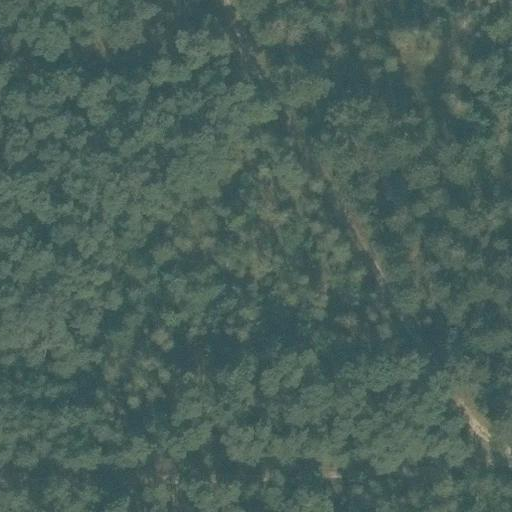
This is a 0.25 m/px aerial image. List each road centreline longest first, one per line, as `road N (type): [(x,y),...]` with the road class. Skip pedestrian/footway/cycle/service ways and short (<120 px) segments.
road 1 (track): [(224,0),(357,247),(506,473)]
road 2 (track): [(0,491),(506,473)]
